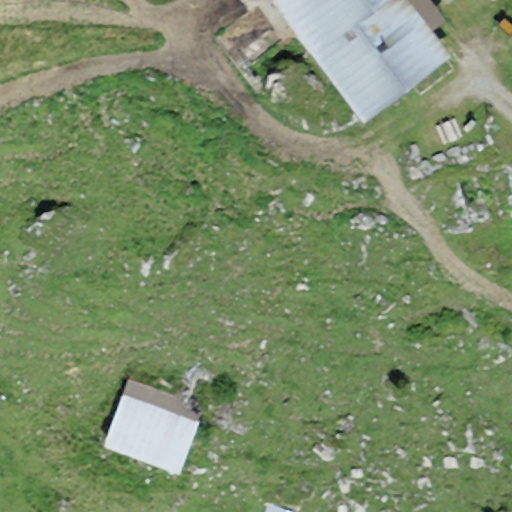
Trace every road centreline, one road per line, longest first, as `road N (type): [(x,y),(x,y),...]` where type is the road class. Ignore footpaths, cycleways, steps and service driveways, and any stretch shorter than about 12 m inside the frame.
road 1 (track): [(0,11),(173,22),(225,84),(291,138),(367,149),(477,86),(511,109)]
road 2 (track): [(367,149),(458,271),(511,303)]
road 3 (track): [(0,94),(193,45)]
